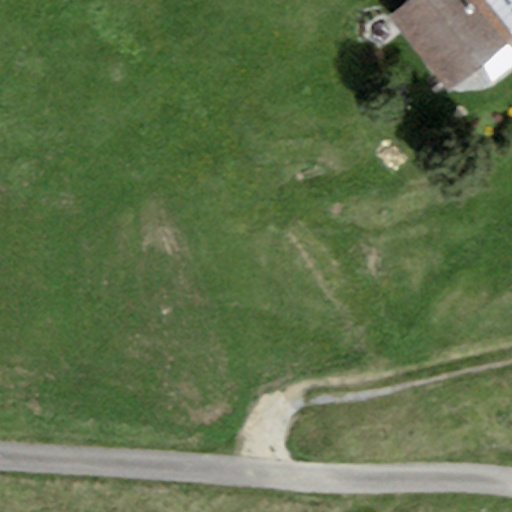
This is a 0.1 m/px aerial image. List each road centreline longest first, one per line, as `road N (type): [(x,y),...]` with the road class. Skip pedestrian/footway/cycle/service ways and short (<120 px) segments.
road 1 (unclassified): [(0,452),(263,475),(511,484)]
road 2 (track): [(263,475),(272,424),(310,395),(511,356)]
